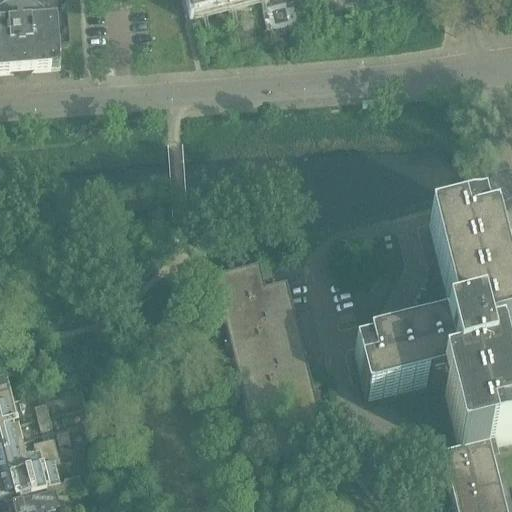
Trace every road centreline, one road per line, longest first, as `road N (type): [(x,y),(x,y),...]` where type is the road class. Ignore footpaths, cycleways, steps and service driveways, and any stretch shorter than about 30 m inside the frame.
road 1 (tertiary): [(0,109),(482,71)]
road 2 (residential): [(407,224),(417,273),(384,332),(331,347),(312,264),(333,240)]
road 3 (residential): [(502,200),(482,71)]
